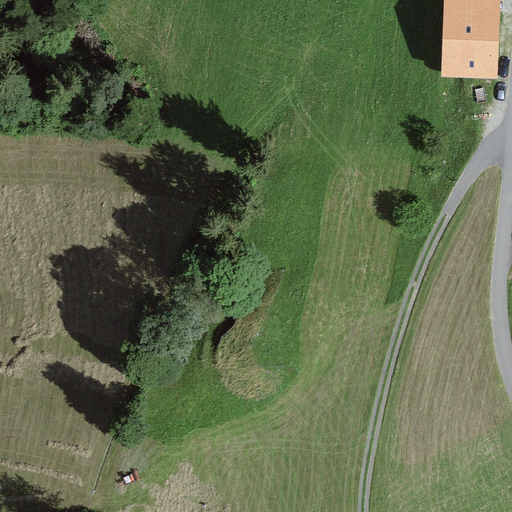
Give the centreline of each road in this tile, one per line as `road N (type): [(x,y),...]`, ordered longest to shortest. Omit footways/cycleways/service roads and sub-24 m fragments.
road 1 (track): [(511,154),(487,155),(459,189),(404,321),(368,459),(366,511)]
road 2 (track): [(511,165),(492,298),(499,367),(511,400)]
